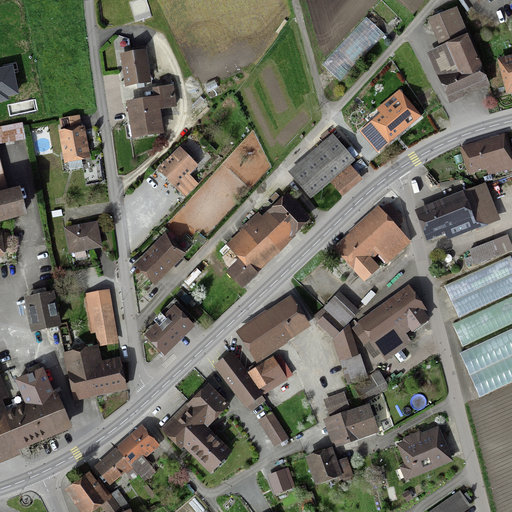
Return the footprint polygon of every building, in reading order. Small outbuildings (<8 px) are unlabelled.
[(460,71),(443,78),(451,96),(487,81),(455,8),(433,18),(446,47),(449,46),(460,71)] [(385,34),(366,17),(322,64),(341,81),(385,34)] [(152,86),(146,46),(123,49),(129,90),(152,86)] [(511,61),(503,64),(510,87),(511,86),(511,61)] [(11,69),(0,71),(0,100),(6,99),(5,95),(16,93),(11,69)] [(159,87),(162,109),(174,107),(171,85),(159,87)] [(385,115),(373,125),(386,141),(418,114),(399,92),(383,106),(388,112),(385,115)] [(160,133),(154,98),(131,102),(134,125),(129,126),(130,138),(160,133)] [(78,117),(61,120),(63,133),(62,133),(66,160),(87,156),(82,129),(80,130),(78,117)] [(0,143),(26,139),(22,123),(0,126),(0,143)] [(511,152),(507,137),(461,151),(468,173),(474,171),(473,169),(498,161),(501,171),(511,167),(511,152)] [(349,164),(353,160),(337,141),(294,177),(311,197),(330,180),(340,192),(359,176),(358,175),(368,167),(361,159),(351,167),(349,164)] [(180,148),(159,170),(185,196),(197,184),(188,174),(197,165),(180,148)] [(0,196),(9,194),(0,160),(0,196)] [(18,192),(9,194),(0,196),(0,219),(23,214),(18,192)] [(476,227),(485,224),(473,194),(465,198),(465,197),(420,215),(428,235),(446,227),(450,237),(475,226),(476,227)] [(256,272),(252,268),(305,217),(289,200),(265,223),(257,215),(255,217),(256,219),(229,244),(243,258),(229,272),(242,285),(256,272)] [(375,267),(364,255),(375,246),(388,261),(408,243),(394,229),(403,221),(388,204),(383,208),(381,206),(377,209),(381,214),(340,250),(356,268),(355,269),(362,278),(375,267)] [(70,251),(100,246),(96,224),(66,229),(70,251)] [(511,250),(506,236),(470,250),(475,264),(511,250)] [(179,253),(166,240),(140,267),(153,280),(179,253)] [(85,294),(91,333),(97,332),(99,344),(115,341),(106,291),(85,294)] [(392,345),(391,343),(411,328),(412,329),(427,319),(420,309),(421,308),(409,292),(356,330),(373,354),(381,349),(383,352),(392,345)] [(58,323),(57,317),(52,294),(27,299),(34,330),(58,324),(58,323)] [(325,307),(344,326),(355,315),(335,297),(325,307)] [(164,350),(194,320),(175,301),(147,329),(152,334),(150,336),(164,350)] [(274,343),(303,323),(290,304),(243,334),(257,354),(272,344),(273,346),(276,344),(274,343)] [(332,339),(345,327),(324,308),(314,316),(318,321),(317,322),(329,334),(328,335),(332,339)] [(354,355),(353,355),(345,328),(333,339),(348,384),(362,380),(354,355)] [(65,356),(73,394),(122,384),(118,364),(100,368),(98,362),(99,361),(97,349),(65,356)] [(400,362),(407,357),(400,349),(394,354),(400,362)] [(232,355),(216,366),(246,405),(261,394),(232,355)] [(248,371),(262,393),(291,375),(280,357),(273,362),(272,360),(255,371),(253,367),(248,371)] [(0,451),(66,425),(42,370),(17,381),(24,396),(12,400),(14,404),(2,409),(0,404),(0,399),(6,397),(0,384),(0,451)] [(363,401),(388,386),(379,372),(355,387),(363,401)] [(210,388),(165,433),(183,450),(187,446),(211,470),(228,452),(207,431),(204,435),(198,429),(207,421),(210,423),(228,405),(210,388)] [(326,405),(331,418),(351,410),(346,398),(326,405)] [(351,411),(351,410),(331,418),(340,443),(376,430),(367,406),(351,411)] [(260,420),(275,446),(288,438),(272,412),(260,420)] [(145,480),(156,471),(142,455),(155,444),(143,429),(131,439),(130,438),(117,450),(128,462),(145,480)] [(416,473),(449,459),(437,430),(420,437),(419,433),(408,438),(410,442),(400,446),(408,465),(402,468),(407,480),(417,476),(416,473)] [(128,462),(117,450),(97,467),(110,482),(125,469),(123,467),(128,462)] [(336,465),(330,450),(308,458),(317,482),(338,474),(340,479),(343,478),(344,482),(353,479),(347,461),(336,465)] [(275,493),(290,487),(284,471),(269,476),(275,493)] [(121,509),(111,495),(99,479),(93,483),(89,477),(70,491),(85,511),(104,497),(105,499),(102,502),(101,504),(106,511),(114,511),(121,509)] [(126,506),(116,492),(111,495),(121,509),(126,506)] [(459,494),(432,511),(458,511),(467,506),(459,494)] [(300,501),(303,509),(313,505),(310,497),(300,501)]
